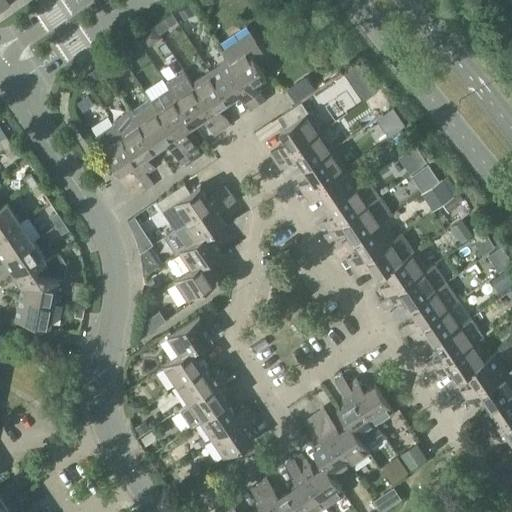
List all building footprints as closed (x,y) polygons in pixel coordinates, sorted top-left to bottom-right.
[(8,0),(0,0),(0,8),(10,2),(8,0)] [(247,32),(223,48),(229,57),(260,104),(268,99),(255,80),(266,73),(259,62),(264,59),(247,32)] [(140,48),(135,40),(117,53),(122,60),(140,48)] [(229,57),(211,69),(230,97),(239,91),(252,109),(260,104),(229,57)] [(192,81),(185,69),(167,81),(170,86),(194,121),(203,115),(216,134),(224,128),(192,81)] [(230,97),(211,69),(192,81),(224,128),(233,122),(220,104),(230,97)] [(194,121),(170,86),(152,98),(190,155),(201,148),(186,126),(194,121)] [(152,98),(150,96),(132,107),(158,146),(167,139),(182,161),(190,155),(152,98)] [(275,160),(321,129),(300,99),(282,111),(289,122),(280,129),(287,139),(269,151),(275,160)] [(158,146),(132,107),(114,120),(147,170),(155,165),(147,153),(158,146)] [(115,121),(96,134),(101,142),(121,171),(131,163),(139,175),(148,187),(155,182),(147,170),(114,120),(115,121)] [(321,129),(275,160),(280,167),(298,155),(304,165),(333,146),(321,129)] [(7,135),(0,139),(0,140),(4,147),(6,149),(13,144),(11,142),(7,135)] [(13,144),(6,149),(12,157),(18,153),(17,151),(13,144)] [(305,192),(345,165),(333,146),(304,165),(311,175),(299,183),(305,192)] [(345,165),(305,192),(310,199),(322,191),(328,201),(357,182),(345,165)] [(31,187),(38,182),(32,173),(25,178),(31,187)] [(379,194),(367,175),(357,182),(328,201),(335,211),(323,219),(329,228),(369,200),(379,194)] [(185,181),(157,200),(163,209),(175,227),(184,220),(225,193),(231,189),(226,181),(219,185),(208,193),(200,183),(191,190),(185,181)] [(38,182),(31,187),(37,195),(44,191),(38,182)] [(237,197),(231,189),(184,220),(175,227),(187,244),(196,238),(197,238),(220,222),(220,223),(225,220),(218,209),(237,197)] [(459,192),(444,203),(449,211),(465,200),(459,192)] [(329,228),(326,230),(331,238),(334,236),(346,228),(353,238),(381,218),(391,211),(379,194),(369,200),(329,228)] [(0,235),(21,221),(8,202),(0,207),(0,208),(0,235)] [(57,225),(64,220),(58,212),(51,216),(57,225)] [(381,218),(353,238),(360,247),(348,256),(353,264),(394,237),(381,218)] [(462,218),(451,226),(457,234),(468,226),(462,218)] [(64,220),(57,225),(63,233),(70,229),(64,220)] [(21,221),(0,235),(0,251),(5,260),(34,240),(21,221)] [(179,249),(191,266),(193,267),(216,252),(221,249),(213,238),(225,230),(220,223),(220,222),(197,238),(196,238),(179,249)] [(394,237),(353,264),(359,272),(371,264),(378,275),(386,269),(386,268),(406,255),(414,250),(402,231),(394,237)] [(34,240),(5,260),(19,280),(48,260),(34,240)] [(151,245),(140,253),(142,259),(142,263),(143,271),(143,275),(163,262),(151,245)] [(406,255),(386,268),(386,269),(393,279),(381,287),(386,294),(426,267),(414,250),(406,255)] [(21,295),(56,301),(60,278),(65,279),(68,265),(59,252),(48,260),(19,280),(23,286),(21,295)] [(221,259),(216,252),(193,267),(191,266),(175,278),(188,298),(217,278),(209,267),(221,259)] [(426,267),(386,294),(392,302),(404,294),(410,305),(438,286),(438,285),(446,280),(434,262),(426,267)] [(511,274),(508,268),(492,279),(501,293),(511,285),(511,274)] [(438,286),(410,305),(417,314),(405,322),(410,330),(450,303),(438,286)] [(56,301),(21,295),(17,318),(51,325),(56,301)] [(450,303),(410,330),(416,338),(428,330),(434,341),(463,321),(450,303)] [(75,316),(83,317),(86,307),(77,305),(75,316)] [(167,335),(179,352),(180,354),(204,337),(204,338),(209,335),(202,324),(214,316),(208,308),(167,335)] [(463,321),(434,341),(441,350),(425,361),(430,369),(434,366),(435,366),(475,339),(463,321)] [(176,383),(204,364),(197,353),(209,345),(204,338),(204,337),(180,354),(179,352),(163,364),(176,383)] [(475,339),(435,366),(440,374),(452,366),(459,377),(467,371),(467,369),(487,357),(486,356),(475,339)] [(467,396),(507,369),(494,350),(486,356),(487,357),(467,369),(467,371),(474,380),(462,388),(467,396)] [(188,401),(228,374),(222,365),(210,373),(204,364),(176,383),(188,401)] [(511,366),(507,369),(467,396),(473,404),(484,397),(491,407),(511,392),(511,366)] [(228,374),(188,401),(200,419),(229,400),(221,389),(227,385),(237,378),(233,371),(228,374)] [(343,373),(335,378),(348,399),(337,406),(349,423),(350,422),(358,434),(359,433),(364,442),(381,430),(376,422),(348,381),(343,373)] [(348,381),(376,422),(394,409),(375,380),(364,388),(356,376),(348,381)] [(491,433),(511,418),(511,392),(491,407),(497,416),(486,424),(491,433)] [(212,437),(252,410),(246,401),(235,409),(229,400),(200,419),(212,437)] [(326,407),(317,412),(318,413),(352,462),(370,450),(364,442),(359,433),(358,434),(350,422),(349,423),(340,429),(326,407)] [(252,410),(212,437),(225,455),(253,436),(245,425),(257,417),(252,410)] [(318,413),(310,417),(324,439),(313,446),(324,463),(326,462),(334,474),(352,462),(318,413)] [(511,438),(511,418),(491,433),(496,441),(508,433),(511,438)] [(299,463),(293,454),(285,460),(299,480),(289,487),(306,511),(313,511),(327,503),(299,463)] [(334,474),(326,462),(324,463),(315,470),(307,457),(299,463),(327,503),(345,491),(334,474)] [(306,511),(289,487),(279,494),(265,473),(257,479),(279,511),(306,511)] [(279,511),(257,479),(249,484),(263,504),(253,511),(279,511)] [(10,511),(9,511),(26,500),(21,492),(4,503),(2,500),(18,489),(13,481),(0,490),(0,511),(10,511)] [(239,511),(231,499),(223,504),(227,511),(253,511),(251,511),(239,511)]
